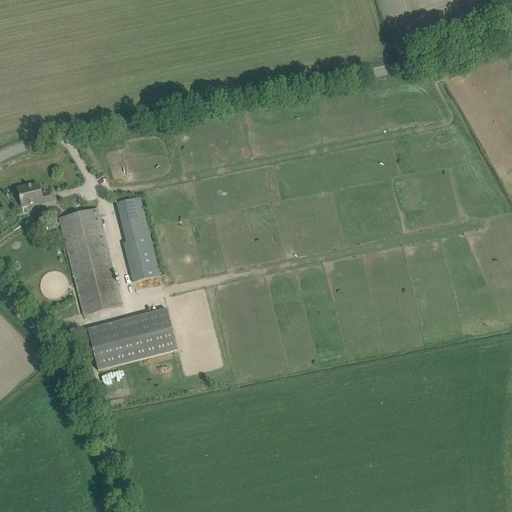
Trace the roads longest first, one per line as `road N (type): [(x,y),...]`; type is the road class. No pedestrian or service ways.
road 1 (unclassified): [(0,157),(64,136),(403,66),(485,37),(511,7)]
road 2 (track): [(129,511),(77,387),(0,293)]
